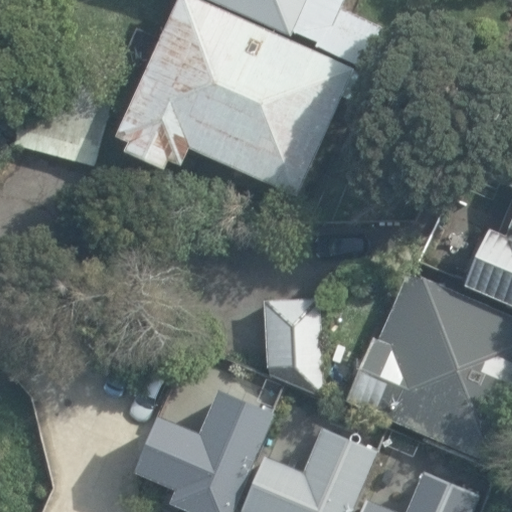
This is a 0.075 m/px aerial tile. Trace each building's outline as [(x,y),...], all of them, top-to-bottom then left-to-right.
[(356,70),(192,0),(180,0),(110,128),(136,157),(168,166),(191,148),(298,194),(356,70)] [(349,0),(217,0),(383,74),(400,31),(345,9),(349,0)] [(511,140),(468,239),(511,259),(511,140)] [(511,425),(511,314),(406,264),(338,395),(497,460),(511,425)] [(317,373),(312,293),(257,296),(262,376),(317,373)] [(207,511),(244,511),(288,411),(232,387),(213,431),(174,414),(148,470),(187,488),(181,501),(207,511)] [(366,511),(392,450),(335,426),(316,469),(278,452),(255,510),(260,511),(366,511)] [(481,511),(490,492),(434,469),(416,511),(378,495),(370,511),(481,511)]
